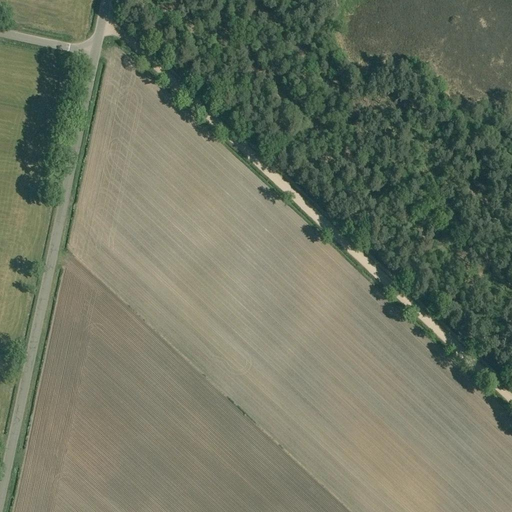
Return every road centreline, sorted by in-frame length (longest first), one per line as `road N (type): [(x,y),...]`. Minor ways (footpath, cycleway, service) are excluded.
road 1 (track): [(511,397),(102,21)]
road 2 (unclassified): [(0,500),(94,52)]
